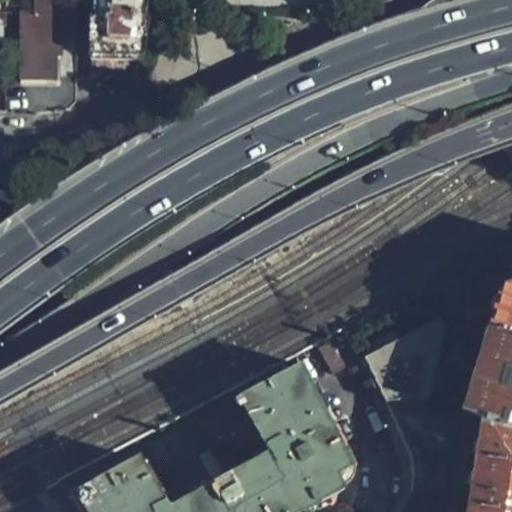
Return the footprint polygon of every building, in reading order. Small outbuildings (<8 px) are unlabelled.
[(55,77),(55,56),(59,56),(60,0),(35,0),(34,12),(22,11),(20,76),(55,77)] [(145,0),(77,0),(77,3),(94,3),(91,76),(135,76),(145,8),(145,0)] [(511,278),(500,284),(488,326),(511,333),(511,278)] [(361,356),(365,365),(384,401),(419,399),(426,401),(443,330),(437,317),(361,356)] [(511,333),(488,326),(462,412),(481,418),(511,426),(511,333)] [(361,356),(351,335),(319,351),(334,382),(365,365),(361,356)] [(330,425),(301,367),(65,489),(80,511),(305,511),(343,492),(341,486),(346,482),(351,468),(330,425)] [(511,511),(511,426),(481,418),(465,511),(511,511)]
